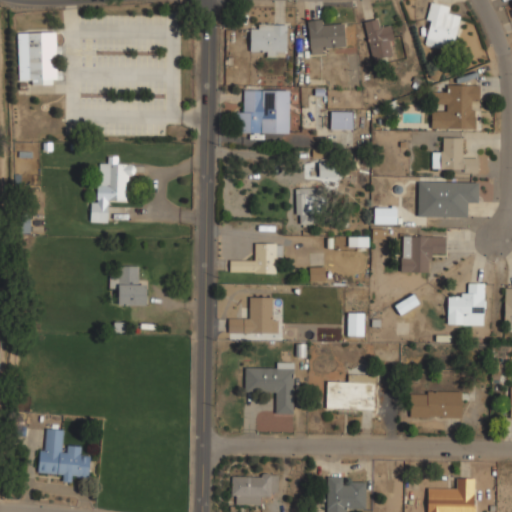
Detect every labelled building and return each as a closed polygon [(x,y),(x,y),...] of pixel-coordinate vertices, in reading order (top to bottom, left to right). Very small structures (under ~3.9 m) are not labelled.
[(451,50),(460,17),(449,14),(451,7),(432,2),(421,42),(451,50)] [(309,54),(348,53),(346,25),(328,25),(327,17),(308,18),(309,54)] [(365,19),(371,61),(396,57),(391,25),(380,26),(379,18),(365,19)] [(250,23),(250,55),(287,55),(287,23),(250,23)] [(18,32),(19,83),(59,82),(58,31),(18,32)] [(478,84),(444,83),(444,93),(432,93),(431,128),(476,129),(476,105),(478,105),(478,84)] [(290,89),(245,89),(245,110),(236,110),(236,132),(290,132),(290,89)] [(354,110),(331,110),(331,129),(354,129),(354,110)] [(478,171),(478,156),(466,156),(466,137),(443,136),(443,148),(433,147),(433,170),(478,171)] [(99,199),(130,199),(130,162),(99,162),(99,199)] [(478,181),(418,180),(418,216),(467,217),(467,204),(477,204),(478,181)] [(304,223),(317,223),(317,188),(295,188),(295,215),(304,215),(304,223)] [(109,221),(109,201),(90,201),(90,221),(109,221)] [(396,207),(374,207),(374,223),(396,223),(396,207)] [(386,238),(386,228),(373,228),(373,238),(386,238)] [(401,234),(401,271),(430,272),(430,253),(445,253),(445,234),(401,234)] [(367,246),(367,237),(348,237),(348,246),(367,246)] [(230,272),(277,272),(277,261),(283,261),(283,242),(254,242),(254,260),(229,260),(230,272)] [(147,284),(138,284),(138,264),(118,264),(118,274),(109,274),(109,285),(118,285),(118,305),(147,305),(147,284)] [(323,267),(309,267),(309,280),(323,280),(323,267)] [(484,282),(469,282),(469,293),(448,293),(448,323),(466,323),(466,313),(484,313),(484,282)] [(399,314),(418,303),(412,293),(393,305),(399,314)] [(275,296),(250,296),(250,317),(228,317),(228,333),(275,333),(275,296)] [(363,334),(363,311),(347,311),(347,334),(363,334)] [(294,413),(295,362),(276,362),(276,366),(245,366),(244,391),(275,392),(275,413),(294,413)] [(326,409),(375,408),(375,374),(354,374),(354,381),(326,381),(326,409)] [(410,390),(410,417),(462,417),(462,390),(410,390)] [(62,444),(64,429),(43,426),(37,473),(88,479),(91,454),(81,453),(82,446),(62,444)] [(231,504),(261,505),(262,494),(277,494),(278,474),(231,474),(231,504)] [(347,511),(348,508),(365,508),(365,479),(346,479),(346,475),(326,475),(326,511),(347,511)] [(474,511),(475,477),(456,477),(456,488),(427,487),(427,511),(474,511)]
